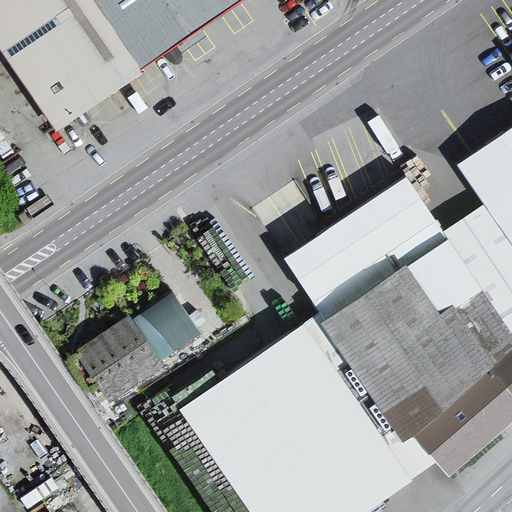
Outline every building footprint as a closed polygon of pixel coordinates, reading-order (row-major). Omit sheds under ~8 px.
[(0,0),(0,39),(61,127),(244,0),(0,0)] [(511,133),(508,137),(465,166),(511,232),(511,133)] [(511,411),(511,347),(506,341),(511,337),(511,258),(481,210),(440,236),(433,225),(408,186),(290,262),(317,305),(399,429),(408,426),(433,455),(446,470),(511,411)] [(169,287),(128,315),(157,357),(199,331),(169,287)] [(125,310),(73,346),(106,394),(158,359),(157,357),(128,315),(125,310)] [(351,400),(305,332),(188,412),(256,511),(345,511),(402,474),(351,400)]
